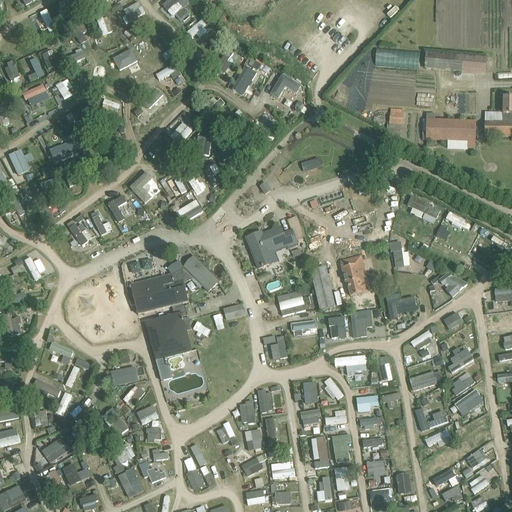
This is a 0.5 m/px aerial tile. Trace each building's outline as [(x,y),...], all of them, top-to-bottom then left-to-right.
[(168,0),(162,7),(173,18),(175,16),(182,22),(191,14),(185,8),(190,3),(187,0),(168,0)] [(63,12),(68,10),(64,1),(59,3),(63,12)] [(129,22),(146,14),(140,2),(123,10),(129,22)] [(101,35),(111,33),(108,18),(98,20),(101,35)] [(198,37),(211,27),(205,19),(187,33),(192,39),(197,35),(198,37)] [(75,33),(81,44),(89,39),(82,28),(75,33)] [(174,40),(155,54),(163,64),(182,50),(174,40)] [(73,64),(86,58),(83,49),(69,55),(73,64)] [(43,53),(47,69),(58,66),(54,50),(43,53)] [(376,51),(376,66),(420,68),(420,53),(376,51)] [(425,69),(435,70),(437,52),(427,51),(425,69)] [(487,56),(455,54),(454,71),(486,74),(487,56)] [(29,77),(31,82),(45,75),(36,58),(30,61),(36,73),(29,77)] [(3,65),(9,81),(20,77),(14,61),(3,65)] [(258,73),(263,66),(257,61),(252,69),(258,73)] [(156,74),(159,80),(179,71),(176,65),(156,74)] [(245,96),(257,72),(246,67),(234,90),(245,96)] [(271,95),(278,99),(285,87),(298,93),(302,85),(283,75),(271,95)] [(68,79),(56,85),(64,101),(77,94),(68,79)] [(22,94),(29,108),(49,99),(43,85),(22,94)] [(511,97),(505,98),(504,114),(484,114),(484,137),(511,137),(511,97)] [(202,107),(206,113),(219,103),(215,98),(202,107)] [(117,116),(121,105),(105,100),(102,111),(117,116)] [(88,121),(91,105),(81,103),(78,119),(88,121)] [(142,106),(135,114),(146,124),(153,116),(142,106)] [(180,117),(185,122),(190,116),(185,111),(180,117)] [(401,126),(403,114),(391,113),(390,125),(401,126)] [(29,116),(25,118),(30,127),(34,125),(29,116)] [(427,141),(467,142),(466,148),(475,148),(476,122),(427,120),(427,141)] [(184,123),(170,136),(178,145),(192,132),(184,123)] [(255,129),(268,135),(270,130),(258,123),(255,129)] [(49,149),(54,163),(79,155),(75,141),(49,149)] [(30,171),(27,162),(34,159),(32,153),(24,156),(22,150),(9,154),(17,175),(30,171)] [(304,174),(321,168),(318,159),(301,164),(304,174)] [(204,171),(214,188),(220,185),(215,175),(220,172),(216,164),(204,171)] [(0,171),(0,196),(17,190),(13,179),(7,182),(2,170),(0,171)] [(145,204),(156,194),(148,185),(155,179),(148,172),(130,188),(145,204)] [(179,176),(169,181),(176,197),(187,192),(179,176)] [(42,189),(57,183),(56,178),(40,184),(42,189)] [(196,195),(202,192),(197,182),(192,184),(196,195)] [(261,188),(265,195),(271,192),(266,184),(261,188)] [(119,207),(127,203),(124,196),(108,204),(119,223),(126,219),(119,207)] [(435,224),(441,209),(411,197),(408,206),(413,208),(410,214),(435,224)] [(197,200),(176,213),(179,218),(186,214),(190,220),(204,212),(197,200)] [(19,217),(28,213),(23,203),(15,207),(19,217)] [(102,236),(108,234),(97,212),(91,215),(102,236)] [(450,213),(446,220),(468,232),(472,225),(450,213)] [(67,228),(84,245),(93,237),(85,229),(89,225),(80,216),(67,228)] [(247,239),(250,248),(259,271),(280,263),(276,253),(287,248),(288,250),(299,246),(296,239),(304,236),(298,219),(288,222),(292,232),(284,235),(281,228),(263,235),(262,233),(247,239)] [(437,236),(447,241),(451,231),(441,226),(437,236)] [(0,253),(2,247),(14,250),(18,239),(0,233),(0,253)] [(511,246),(493,237),(490,241),(510,251),(511,247),(511,246)] [(393,252),(395,268),(410,267),(408,252),(403,253),(402,242),(390,243),(391,252),(393,252)] [(302,255),(300,250),(292,253),(294,258),(302,255)] [(31,257),(24,261),(35,282),(49,275),(40,259),(33,262),(31,257)] [(195,257),(183,269),(181,263),(174,265),(168,271),(172,275),(131,286),(139,319),(172,310),(174,315),(181,314),(181,316),(145,326),(162,384),(172,380),(166,359),(193,352),(187,331),(192,330),(188,317),(183,319),(183,317),(187,316),(184,305),(190,304),(184,284),(188,283),(191,281),(200,290),(202,287),(209,294),(221,282),(195,257)] [(340,262),(342,267),(346,284),(348,284),(351,297),(363,294),(377,290),(374,279),(367,281),(361,257),(340,262)] [(434,271),(437,266),(431,262),(428,267),(434,271)] [(336,308),(326,268),(311,271),(321,312),(336,308)] [(439,280),(445,288),(452,298),(466,288),(453,270),(439,280)] [(496,302),(511,301),(511,289),(495,290),(496,302)] [(14,305),(28,300),(24,291),(11,297),(14,305)] [(306,312),(302,293),(278,298),(282,317),(306,312)] [(386,296),(391,320),(399,318),(399,314),(418,311),(415,297),(401,300),(400,294),(386,296)] [(245,316),(242,305),(224,310),(227,322),(245,316)] [(367,327),(373,327),(372,312),(352,313),(354,339),(367,339),(367,327)] [(508,328),(511,327),(511,312),(497,314),(498,322),(507,321),(508,328)] [(444,320),(449,331),(463,324),(458,313),(444,320)] [(14,316),(5,320),(8,328),(18,323),(14,316)] [(331,339),(347,339),(346,317),(330,318),(331,339)] [(294,337),(317,334),(316,321),(292,324),(294,337)] [(8,328),(10,337),(21,334),(19,325),(8,328)] [(414,347),(433,337),(430,331),(411,341),(414,347)] [(194,344),(205,340),(203,334),(192,338),(194,344)] [(69,366),(75,351),(52,342),(49,350),(64,356),(61,363),(69,366)] [(276,345),(265,346),(266,363),(277,362),(276,345)] [(18,369),(17,355),(0,355),(0,362),(5,362),(5,369),(18,369)] [(335,358),(335,367),(347,367),(348,376),(356,376),(355,371),(368,371),(367,357),(335,358)] [(389,380),(386,358),(379,359),(382,381),(389,380)] [(90,369),(92,363),(77,359),(76,366),(90,369)] [(72,388),(80,369),(75,367),(66,386),(72,388)] [(114,385),(138,383),(137,369),(112,371),(114,385)] [(435,373),(438,384),(444,382),(441,371),(435,373)] [(410,379),(414,392),(438,385),(434,372),(410,379)] [(511,373),(498,374),(499,383),(511,382),(511,373)] [(469,374),(450,387),(456,397),(476,384),(469,374)] [(337,401),(344,397),(332,378),(326,382),(337,401)] [(305,403),(318,402),(317,382),(304,383),(305,403)] [(45,383),(40,393),(57,401),(62,391),(45,383)] [(134,407),(146,393),(137,385),(125,400),(134,407)] [(259,390),(260,412),(275,411),(274,393),(266,394),(266,390),(259,390)] [(462,416),(479,407),(474,399),(480,396),(477,391),(455,404),(462,416)] [(64,416),(72,396),(66,393),(58,414),(64,416)] [(388,403),(389,408),(398,407),(397,400),(401,400),(400,394),(382,396),(383,404),(388,403)] [(379,397),(357,398),(358,413),(370,412),(370,407),(379,406),(379,397)] [(70,403),(67,411),(72,413),(75,405),(70,403)] [(241,404),(242,422),(255,421),(254,403),(241,404)] [(143,425),(159,417),(153,406),(137,414),(143,425)] [(423,408),(416,410),(421,431),(448,424),(445,411),(432,415),(434,421),(427,423),(423,408)] [(17,409),(0,412),(0,421),(19,418),(17,409)] [(321,410),(302,413),(304,426),(318,424),(318,417),(322,417),(321,410)] [(335,411),(335,418),(326,418),(326,424),(347,423),(346,411),(335,411)] [(111,412),(103,418),(112,428),(120,422),(111,412)] [(379,428),(380,434),(385,433),(384,427),(383,417),(360,420),(362,430),(379,428)] [(274,419),(267,419),(268,440),(276,440),(274,419)] [(230,422),(223,425),(225,428),(217,431),(224,446),(237,441),(230,422)] [(75,435),(84,429),(79,423),(70,429),(75,435)] [(162,429),(147,428),(147,439),(162,439),(162,429)] [(18,429),(0,433),(0,447),(21,442),(18,429)] [(429,447),(438,443),(440,448),(453,441),(447,430),(425,441),(429,447)] [(261,431),(246,434),(249,451),(265,448),(261,431)] [(351,435),(333,437),(336,463),(350,462),(348,443),(352,443),(351,435)] [(49,463),(72,452),(65,438),(42,450),(49,463)] [(318,461),(318,469),(329,468),(327,438),(313,439),(314,461),(318,461)] [(383,439),(363,440),(363,448),(384,446),(383,439)] [(460,446),(463,456),(473,453),(470,443),(460,446)] [(394,444),(395,463),(407,462),(407,444),(394,444)] [(117,452),(123,463),(135,456),(129,445),(117,452)] [(194,452),(197,463),(213,458),(209,447),(194,452)] [(437,464),(443,461),(447,467),(457,462),(450,449),(434,458),(437,464)] [(154,450),(154,460),(169,460),(169,453),(161,453),(161,450),(154,450)] [(480,450),(467,459),(473,469),(480,464),(477,460),(484,456),(480,450)] [(193,458),(183,462),(195,491),(205,487),(193,458)] [(248,477),(263,470),(258,458),(242,465),(248,477)] [(385,460),(367,463),(368,476),(386,474),(385,460)] [(296,477),(295,469),(291,469),(291,463),(272,464),(273,478),(296,477)] [(76,465),(49,473),(54,488),(65,485),(64,480),(72,478),(73,481),(80,479),(76,465)] [(208,487),(214,485),(208,467),(202,469),(208,487)] [(337,491),(349,490),(348,473),(354,473),(353,467),(335,468),(337,491)] [(464,472),(468,478),(474,475),(470,468),(464,472)] [(82,480),(91,477),(88,469),(79,472),(82,480)] [(126,472),(137,496),(145,492),(134,469),(126,472)] [(168,479),(166,471),(156,473),(155,469),(149,470),(151,482),(168,479)] [(488,473),(493,480),(499,475),(494,469),(488,473)] [(400,493),(413,491),(410,473),(397,475),(400,493)] [(483,475),(469,484),(475,494),(490,485),(483,475)] [(331,477),(324,478),(325,492),(318,492),(318,502),(331,501),(331,477)] [(255,480),(257,488),(264,486),(262,478),(255,480)] [(108,483),(110,489),(119,486),(116,480),(108,483)] [(0,504),(3,511),(27,501),(20,486),(0,495),(0,504)] [(120,486),(111,489),(116,503),(125,500),(120,486)] [(446,501),(463,493),(459,486),(442,494),(446,501)] [(392,489),(370,492),(371,505),(393,503),(392,489)] [(247,499),(265,498),(265,491),(247,492),(247,499)] [(276,493),(276,505),(291,504),(291,492),(276,493)] [(484,496),(471,503),(475,511),(480,511),(490,507),(484,496)] [(82,510),(98,509),(98,497),(81,498),(82,510)] [(339,511),(351,510),(350,502),(338,503),(339,511)]
